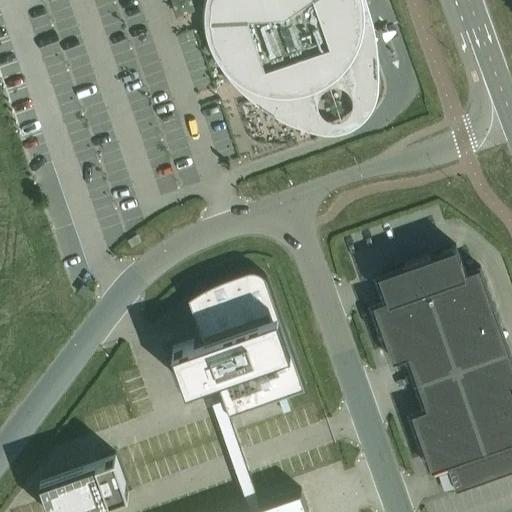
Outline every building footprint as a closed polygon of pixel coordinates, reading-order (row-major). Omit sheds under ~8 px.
[(225,62),(234,71),(244,78),(255,84),(267,87),(279,89),(292,89),(304,87),(316,82),(327,76),(338,66),(348,54),(355,40),(359,26),(360,10),(358,0),(208,0),(208,4),(208,16),(209,29),(213,41),(218,52),(225,62)] [(119,32),(103,34),(106,50),(121,47),(119,32)] [(157,173),(160,181),(177,175),(174,167),(157,173)] [(511,375),(503,378),(485,326),(500,321),(480,265),(465,270),(455,243),(379,270),(388,297),(373,302),(393,359),(408,353),(426,405),(411,411),(431,467),(446,462),(456,489),(511,469),(511,375)] [(247,267),(224,275),(205,284),(188,295),(202,335),(171,346),(185,384),(216,373),(229,411),(304,384),(267,277),(264,272),(259,268),(253,267),(247,267)] [(99,470),(92,472),(101,498),(128,488),(115,451),(95,458),(99,470)] [(308,511),(299,488),(229,511),(308,511)] [(166,511),(165,508),(151,511),(118,511),(116,503),(105,506),(107,511),(166,511)]
